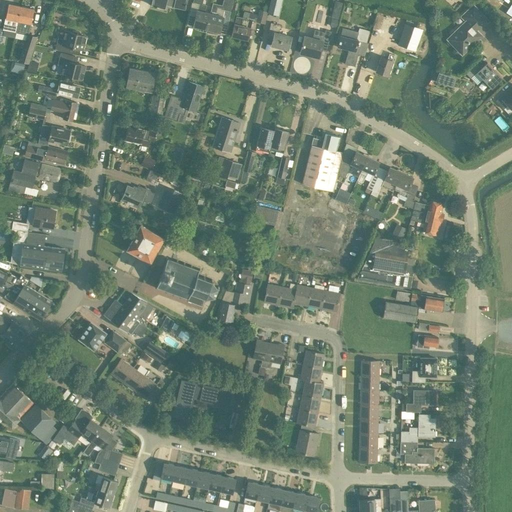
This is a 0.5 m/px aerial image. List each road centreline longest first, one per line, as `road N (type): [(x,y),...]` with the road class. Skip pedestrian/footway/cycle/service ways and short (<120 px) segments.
road 1 (tertiary): [(462,182),(358,112),(309,91),(148,50),(116,33)]
road 2 (residential): [(29,346),(79,285),(116,33)]
road 3 (tertiary): [(468,479),(473,232),(462,182)]
road 4 (residential): [(336,476),(337,342),(255,320)]
road 5 (residential): [(336,476),(152,437)]
road 6 (residential): [(152,437),(29,346)]
road 7 (residential): [(468,479),(336,476)]
